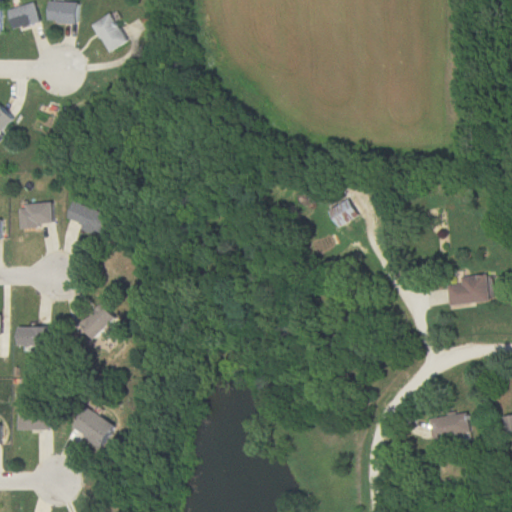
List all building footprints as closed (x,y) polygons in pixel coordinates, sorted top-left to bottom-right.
[(87,26),(88,3),(55,2),(55,25),(87,26)] [(13,11),(18,30),(47,23),(42,3),(13,11)] [(135,43),(116,14),(98,26),(116,55),(135,43)] [(0,142),(21,121),(5,105),(0,109),(0,142)] [(338,229),(359,216),(349,200),(328,213),(338,229)] [(121,239),(128,220),(80,203),(73,222),(121,239)] [(63,226),(61,204),(25,208),(28,231),(63,226)] [(0,242),(8,242),(8,221),(0,221),(0,242)] [(467,279),(468,286),(454,287),(456,306),(497,303),(495,277),(467,279)] [(95,340),(118,317),(103,303),(80,325),(95,340)] [(51,345),(51,326),(17,326),(17,345),(51,345)] [(72,425),(101,447),(117,427),(88,405),(72,425)] [(20,409),(20,430),(54,430),(54,409),(20,409)] [(471,433),(467,412),(431,419),(435,439),(471,433)]
